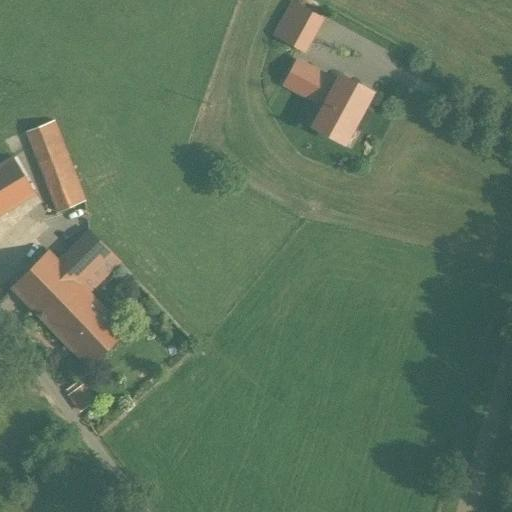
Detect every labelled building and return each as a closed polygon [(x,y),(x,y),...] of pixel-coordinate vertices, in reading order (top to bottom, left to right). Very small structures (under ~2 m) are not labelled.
[(319,17),(293,2),(275,34),(302,50),(319,17)] [(356,81),(312,56),(287,99),(294,103),(285,119),(315,136),(328,113),(335,117),(356,81)] [(84,201),(53,120),(26,131),(57,211),(84,201)] [(12,157),(0,164),(0,212),(33,193),(12,157)] [(87,230),(58,261),(48,251),(11,286),(88,366),(124,330),(76,281),(107,249),(87,230)]
